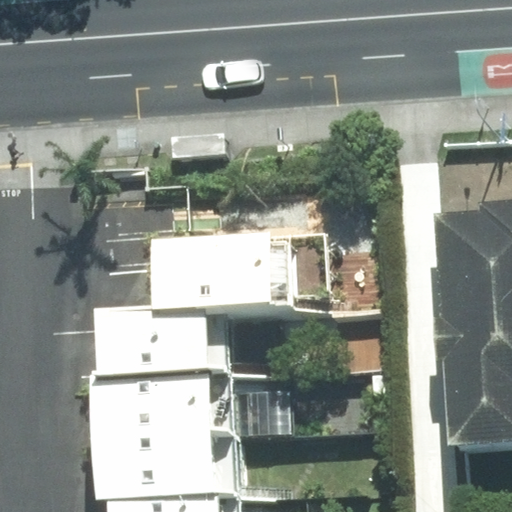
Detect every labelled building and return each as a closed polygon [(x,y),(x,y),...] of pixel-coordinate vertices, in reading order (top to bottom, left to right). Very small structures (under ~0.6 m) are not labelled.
[(511,220),(450,224),(457,328),(447,328),(450,375),(461,374),(466,448),(511,444),(511,220)] [(170,257),(175,320),(236,315),(303,311),(299,248),(170,257)] [(175,320),(114,324),(118,386),(240,377),(236,315),(175,320)] [(240,377),(118,386),(123,448),(245,439),(240,377)] [(245,439),(123,448),(127,510),(249,502),(245,439)] [(249,511),(249,502),(127,510),(126,511),(249,511)]
